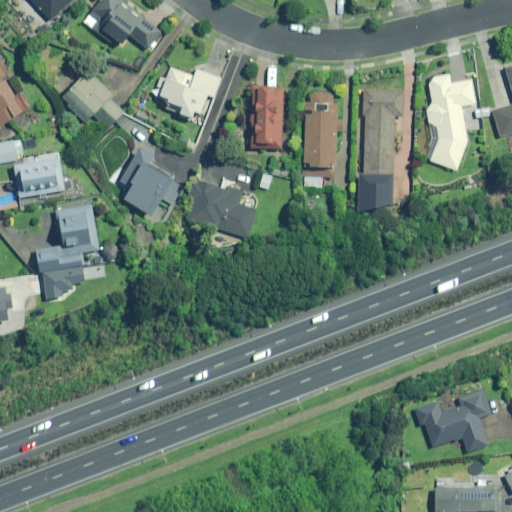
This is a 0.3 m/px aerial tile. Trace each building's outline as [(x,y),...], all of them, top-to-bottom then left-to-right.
[(30,0),(51,22),(74,0),(30,0)] [(162,32),(120,0),(101,0),(84,22),(111,43),(114,39),(123,45),(130,36),(148,50),(162,32)] [(511,67),(505,69),(511,91),(511,105),(493,111),(501,138),(511,134),(511,67)] [(187,75),(171,69),(167,81),(162,79),(156,95),(169,100),(165,108),(180,114),(179,117),(191,122),(195,112),(201,114),(208,95),(214,98),(221,80),(197,71),(190,89),(182,86),(187,75)] [(93,116),(107,129),(114,123),(120,129),(130,119),(109,99),(113,95),(90,73),(63,101),(86,123),(93,116)] [(0,126),(30,108),(22,95),(15,99),(0,74),(0,126)] [(462,108),(477,105),(472,79),(452,83),(451,76),(429,80),(433,105),(432,106),(430,107),(429,109),(428,111),(428,112),(427,114),(427,116),(428,118),(428,120),(429,122),(431,123),(432,125),(434,126),(435,126),(437,127),(440,140),(432,161),(456,171),(468,140),(462,108)] [(286,88),(254,86),(250,148),(282,150),(286,88)] [(394,117),(403,117),(403,89),(360,89),(359,176),(359,211),(393,204),(393,177),(394,117)] [(304,177),(304,188),(322,189),(322,177),(335,178),(338,112),(341,112),(342,102),(334,102),(335,94),(305,93),(302,177),(304,177)] [(0,163),(25,159),(22,140),(0,143),(0,163)] [(154,157),(140,149),(121,182),(132,188),(125,200),(152,217),(175,179),(150,164),(154,157)] [(65,191),(58,154),(37,157),(38,162),(15,166),(20,198),(65,191)] [(258,161),(236,157),(234,170),(256,173),(258,161)] [(216,227),(227,192),(201,184),(190,219),(216,227)] [(216,227),(215,230),(247,240),(257,210),(239,204),(244,189),(230,185),(227,192),(216,227)] [(102,264),(92,205),(56,211),(62,247),(37,251),(41,275),(44,274),(48,300),(74,296),(72,285),(85,283),(83,267),(102,264)] [(12,294),(6,294),(6,289),(0,289),(0,324),(10,323),(9,312),(14,311),(12,294)] [(492,415),(484,391),(460,398),(462,407),(442,413),(438,402),(415,409),(421,426),(426,424),(433,448),(463,438),(468,453),(490,446),(481,418),(492,415)] [(436,488),(435,511),(497,511),(498,487),(436,488)]
